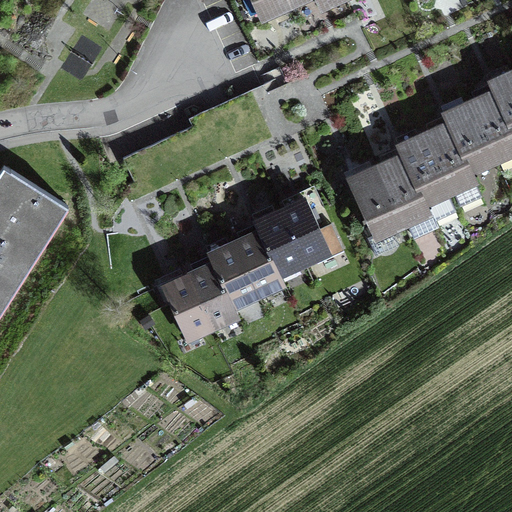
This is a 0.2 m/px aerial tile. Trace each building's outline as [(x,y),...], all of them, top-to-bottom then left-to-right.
[(256,0),(263,14),(289,3),(287,0),(256,0)] [(511,127),(511,72),(491,82),(496,92),(511,127)] [(511,149),(511,127),(496,92),(470,103),(495,157),(511,149)] [(470,169),(495,157),(470,103),(445,115),(449,123),(470,169)] [(474,178),(470,169),(449,123),(424,135),(449,189),(452,188),(460,204),(482,194),(474,178)] [(446,190),(449,189),(424,135),(399,146),(403,156),(432,219),(455,209),(446,190)] [(436,226),(432,219),(403,156),(378,167),(403,221),(406,220),(413,236),(436,226)] [(378,233),(403,221),(378,167),(353,179),(378,233)] [(11,170),(0,186),(0,247),(29,266),(68,206),(11,170)] [(281,211),(304,261),(314,256),(317,262),(343,250),(331,223),(320,228),(307,200),(281,211)] [(260,232),(279,272),(304,261),(281,211),(256,223),(260,232)] [(235,243),(258,293),(283,281),(279,272),(260,232),(235,243)] [(214,264),(233,304),(258,293),(235,243),(210,254),(214,264)] [(0,247),(0,311),(29,266),(0,247)] [(189,275),(212,325),(237,314),(233,304),(214,264),(189,275)] [(187,336),(212,325),(189,275),(164,286),(187,336)]
